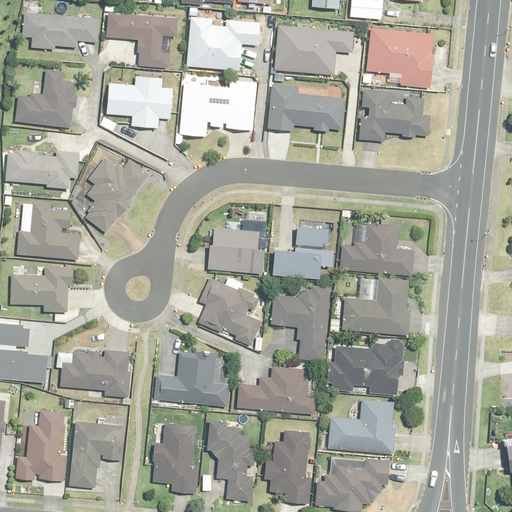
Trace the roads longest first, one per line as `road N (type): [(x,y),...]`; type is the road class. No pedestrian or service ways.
road 1 (residential): [(151,264),(186,193),(231,169),(470,189)]
road 2 (tertiary): [(441,511),(470,189)]
road 3 (tertiary): [(470,189),(488,0)]
road 4 (residential): [(151,264),(122,270),(115,281),(123,305),(144,312),(155,306),(160,273)]
